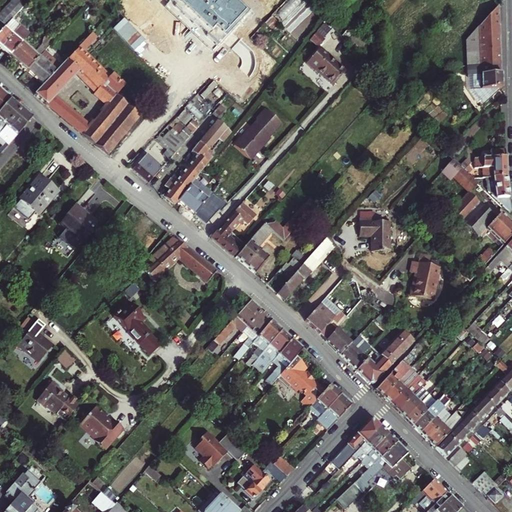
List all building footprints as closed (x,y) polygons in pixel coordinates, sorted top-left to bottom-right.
[(0,20),(6,26),(24,6),(17,0),(16,0),(13,4),(11,2),(0,13),(0,20)] [(166,0),(180,12),(178,13),(191,24),(192,23),(206,36),(205,37),(216,47),(248,12),(234,0),(166,0)] [(499,6),(480,26),(480,38),(500,21),(499,6)] [(282,25),(272,15),(265,23),(273,31),(277,27),(279,29),(282,25)] [(500,28),(500,21),(480,38),(482,64),(501,63),(501,56),(500,40),(500,28)] [(13,33),(5,26),(0,32),(0,47),(10,56),(22,42),(30,33),(20,25),(13,33)] [(480,26),(467,39),(467,64),(482,64),(480,38),(480,26)] [(348,39),(353,44),(361,35),(357,31),(348,39)] [(125,85),(113,73),(108,78),(81,54),(96,37),(92,33),(56,72),(44,85),(35,94),(95,143),(112,124),(127,105),(116,94),(125,85)] [(346,51),(353,58),(368,42),(361,35),(353,44),(346,51)] [(10,56),(27,70),(39,57),(22,42),(10,56)] [(344,73),(318,50),(305,64),(332,87),(344,73)] [(39,57),(27,70),(44,85),(56,72),(39,57)] [(450,65),(446,61),(415,95),(419,98),(450,65)] [(482,64),(467,64),(466,74),(469,74),(468,90),(478,104),(479,103),(482,106),(502,87),(501,63),(482,64)] [(454,69),(450,65),(419,98),(423,102),(454,69)] [(0,132),(20,110),(8,101),(0,110),(0,132)] [(221,104),(212,114),(215,116),(218,118),(226,109),(221,104)] [(95,143),(108,154),(139,117),(127,105),(112,124),(95,143)] [(0,140),(7,146),(31,119),(20,110),(0,132),(0,140)] [(173,128),(171,130),(184,143),(192,133),(185,126),(193,117),(185,110),(170,126),(173,128)] [(281,123),(266,110),(235,147),(250,160),(281,123)] [(191,123),(197,128),(200,125),(194,119),(191,123)] [(197,128),(191,123),(188,126),(194,132),(197,128)] [(184,143),(171,130),(167,127),(159,134),(177,151),(184,143)] [(210,131),(201,142),(210,149),(213,152),(223,141),(210,131)] [(458,140),(448,151),(456,158),(465,148),(458,140)] [(213,152),(210,149),(201,142),(192,151),(198,156),(207,164),(215,154),(213,152)] [(447,168),(454,160),(446,153),(443,150),(437,158),(447,168)] [(146,152),(131,167),(149,183),(169,160),(163,155),(157,162),(146,152)] [(207,164),(198,156),(187,169),(197,177),(203,169),(206,165),(207,164)] [(482,168),(483,175),(507,173),(506,157),(474,157),(475,168),(482,168)] [(467,159),(460,166),(469,174),(472,170),(468,165),(471,162),(467,159)] [(452,178),(468,192),(468,193),(478,182),(469,174),(460,166),(454,160),(447,168),(443,172),(451,180),(452,178)] [(206,165),(203,169),(208,173),(212,170),(206,165)] [(177,181),(187,189),(196,178),(197,177),(187,169),(177,181)] [(479,183),(511,212),(511,210),(511,208),(509,196),(507,173),(483,175),(483,177),(479,178),(479,183)] [(174,205),(178,201),(187,189),(177,181),(171,176),(165,183),(171,189),(164,196),(174,205)] [(266,176),(262,182),(271,190),(275,185),(266,176)] [(57,192),(40,177),(19,201),(15,206),(16,211),(28,222),(35,214),(37,216),(57,192)] [(187,189),(178,201),(195,215),(208,199),(201,193),(206,187),(196,178),(187,189)] [(276,193),(284,200),(287,196),(280,189),(276,193)] [(451,211),(478,237),(481,234),(484,236),(488,231),(504,245),(511,235),(511,225),(500,214),(496,218),(468,193),(468,192),(451,211)] [(257,214),(244,202),(227,222),(235,229),(243,221),(247,225),(257,214)] [(76,204),(57,227),(69,237),(78,245),(97,223),(76,204)] [(114,249),(132,228),(136,224),(126,215),(104,240),(114,249)] [(376,220),(362,220),(362,238),(374,238),(374,253),(392,253),(393,223),(376,223),(376,220)] [(227,222),(213,238),(234,256),(246,243),(233,232),(235,229),(227,222)] [(267,224),(262,229),(270,237),(275,231),(267,224)] [(279,226),(275,231),(286,240),(289,236),(279,226)] [(237,258),(246,266),(263,249),(261,247),(270,237),(262,229),(237,258)] [(148,233),(135,248),(130,254),(126,259),(137,268),(158,243),(148,233)] [(69,237),(67,239),(76,247),(78,245),(69,237)] [(179,242),(173,237),(149,259),(153,264),(146,270),(154,278),(177,258),(207,284),(217,272),(179,242)] [(508,269),(511,265),(511,239),(479,275),(482,279),(486,275),(487,276),(501,262),(508,269)] [(304,282),(334,248),(325,240),(308,259),(301,266),(291,278),(281,290),(288,297),(303,280),(304,282)] [(476,263),(482,269),(496,254),(490,248),(476,263)] [(256,274),(271,257),(263,249),(246,266),(256,274)] [(308,259),(298,250),(292,257),(293,259),(301,266),(308,259)] [(281,269),(291,278),(301,266),(293,259),(288,264),(286,263),(281,269)] [(441,267),(414,261),(411,273),(416,274),(412,296),(434,300),(441,267)] [(511,273),(511,265),(508,269),(500,278),(503,282),(511,273)] [(261,311),(249,300),(214,340),(220,345),(237,327),(242,332),(261,311)] [(344,320),(323,301),(306,320),(327,340),(337,328),(344,320)] [(113,316),(149,356),(161,344),(141,323),(144,319),(128,302),(113,316)] [(238,361),(253,344),(273,321),(261,311),(242,332),(249,338),(233,357),(238,361)] [(465,315),(461,319),(467,325),(471,321),(465,315)] [(273,321),(253,344),(258,348),(246,363),(250,367),(258,359),(282,330),(273,321)] [(478,332),(471,325),(467,329),(473,335),(474,336),(478,332)] [(32,328),(17,347),(37,364),(53,345),(32,328)] [(352,343),(337,328),(327,340),(326,340),(341,355),(352,343)] [(461,328),(457,332),(463,339),(467,335),(461,328)] [(282,330),(258,359),(253,364),(258,369),(257,370),(262,374),(272,362),(292,339),(282,330)] [(474,336),(478,340),(483,345),(489,339),(480,330),(478,332),(474,336)] [(369,358),(366,362),(357,371),(370,383),(375,383),(407,348),(408,349),(415,341),(403,331),(381,355),(382,356),(375,364),(369,358)] [(360,335),(352,343),(341,355),(357,371),(366,362),(361,357),(372,346),(360,335)] [(474,336),(473,335),(468,340),(474,345),(478,340),(474,336)] [(493,337),(488,341),(492,345),(497,341),(493,337)] [(302,349),(292,339),(272,362),(277,367),(265,381),(263,379),(259,384),(266,391),(278,377),(296,356),(302,349)] [(478,340),(474,345),(481,352),(485,347),(483,345),(478,340)] [(495,350),(492,354),(492,355),(498,360),(501,356),(495,350)] [(498,360),(492,355),(488,359),(496,367),(500,362),(498,360)] [(291,384),(296,390),(297,389),(305,397),(304,397),(312,405),(330,385),(323,378),(312,377),(308,373),(305,375),(302,372),(304,370),(307,367),(296,356),(278,377),(288,387),(291,384)] [(511,361),(506,356),(500,362),(509,371),(511,367),(511,361)] [(403,360),(376,390),(384,397),(411,367),(403,360)] [(509,371),(500,362),(496,367),(505,375),(509,371)] [(411,367),(384,397),(390,404),(418,374),(411,367)] [(505,375),(498,381),(509,392),(511,388),(511,367),(509,371),(505,375)] [(418,374),(390,404),(399,412),(421,387),(426,382),(418,374)] [(70,414),(81,400),(71,391),(69,393),(57,383),(58,381),(52,376),(51,378),(49,376),(43,383),(45,385),(33,400),(44,409),(48,404),(55,410),(59,405),(70,414)] [(498,381),(485,396),(495,406),(509,392),(498,381)] [(312,405),(306,412),(312,418),(307,422),(312,427),(318,420),(341,396),(330,385),(312,405)] [(421,387),(399,412),(407,419),(429,395),(421,387)] [(436,401),(429,395),(407,419),(413,426),(436,401)] [(421,433),(443,409),(449,402),(441,395),(436,401),(413,426),(421,433)] [(351,405),(341,396),(318,420),(328,430),(351,405)] [(469,412),(480,423),(495,406),(485,396),(469,412)] [(87,414),(79,423),(89,431),(89,432),(96,438),(99,438),(99,443),(104,447),(108,447),(124,427),(114,419),(111,422),(108,419),(105,420),(105,417),(107,415),(96,406),(90,413),(87,414)] [(500,407),(498,409),(509,420),(511,418),(500,407)] [(428,440),(451,416),(443,409),(421,433),(428,440)] [(489,432),(492,434),(502,423),(510,431),(511,429),(511,422),(509,420),(498,409),(483,426),(489,432)] [(224,419),(214,410),(210,414),(220,424),(224,419)] [(447,435),(458,423),(462,419),(454,412),(451,416),(428,440),(435,447),(447,435)] [(462,419),(458,423),(469,433),(480,423),(469,412),(462,419)] [(356,452),(379,427),(370,418),(326,465),(335,474),(335,473),(346,462),(350,458),(347,454),(352,449),(356,452)] [(469,433),(458,423),(447,435),(458,446),(469,433)] [(483,426),(477,432),(483,438),(489,432),(483,426)] [(387,435),(379,427),(356,452),(354,454),(362,462),(387,435)] [(247,450),(228,432),(218,442),(206,431),(199,439),(201,441),(195,447),(204,456),(199,460),(208,468),(212,464),(214,465),(227,451),(237,461),(247,450)] [(395,443),(387,435),(362,462),(369,468),(395,443)] [(435,447),(446,458),(458,446),(447,435),(435,447)] [(479,442),(472,436),(470,439),(471,440),(463,448),(468,453),(479,442)] [(402,459),(407,454),(395,443),(369,468),(353,484),(360,492),(361,492),(369,485),(367,483),(383,467),(395,479),(397,477),(402,481),(413,470),(402,459)] [(460,448),(449,460),(455,466),(461,472),(470,462),(465,456),(466,455),(460,448)] [(277,456),(270,463),(274,466),(285,477),(292,470),(277,456)] [(270,463),(264,457),(259,461),(269,471),(274,466),(270,463)] [(350,466),(346,462),(335,473),(340,478),(350,466)] [(160,475),(149,464),(139,475),(147,482),(151,478),(155,481),(160,475)] [(252,465),(235,481),(254,499),(264,488),(263,487),(269,481),(252,465)] [(355,469),(348,476),(351,479),(358,472),(355,469)] [(38,483),(25,471),(24,472),(21,470),(8,485),(9,486),(2,494),(9,501),(0,510),(0,511),(36,511),(30,506),(32,503),(26,498),(32,492),(31,491),(38,483)] [(484,474),(473,484),(481,492),(492,481),(484,474)] [(501,475),(493,483),(498,487),(506,480),(501,475)] [(433,480),(403,509),(406,511),(409,511),(433,511),(450,496),(433,480)] [(492,481),(481,492),(487,498),(496,489),(498,487),(493,483),(492,481)] [(107,511),(114,504),(101,493),(88,482),(80,491),(103,511),(107,511)] [(339,511),(360,492),(353,484),(323,511),(339,511)] [(496,489),(487,498),(494,505),(503,497),(496,489)] [(236,511),(219,495),(202,511),(236,511)] [(433,511),(465,511),(450,496),(433,511)] [(127,511),(116,502),(114,504),(107,511),(127,511)]
